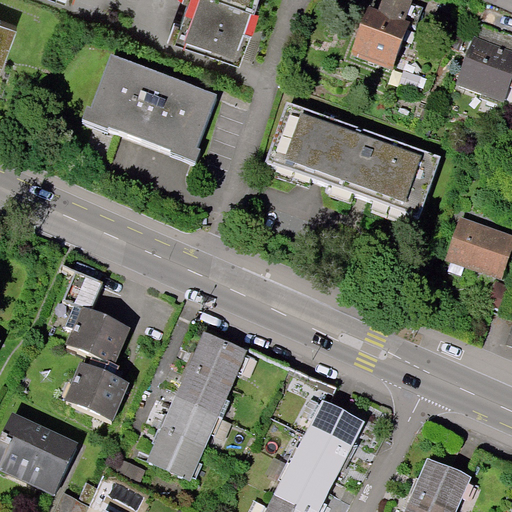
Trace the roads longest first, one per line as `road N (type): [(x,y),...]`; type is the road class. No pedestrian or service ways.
road 1 (secondary): [(0,189),(430,375)]
road 2 (unknown): [(262,89),(137,34),(91,0)]
road 3 (residential): [(362,511),(430,375)]
